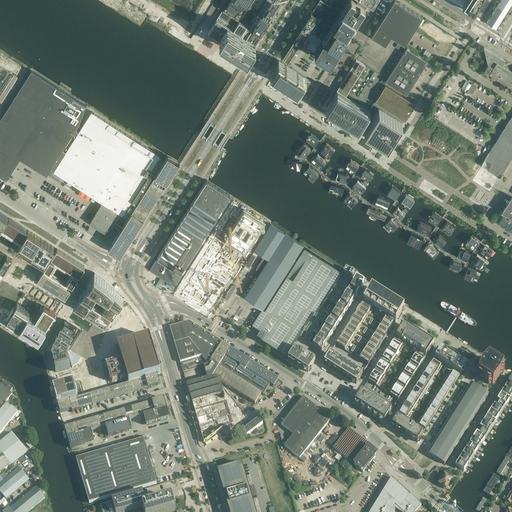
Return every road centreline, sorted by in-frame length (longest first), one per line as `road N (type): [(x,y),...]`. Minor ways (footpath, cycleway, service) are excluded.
road 1 (tertiary): [(153,231),(300,0)]
road 2 (unclassified): [(352,131),(312,104),(380,0)]
road 3 (residential): [(472,21),(388,155)]
road 4 (residential): [(0,319),(39,344),(96,256)]
road 5 (tertiary): [(295,379),(183,307)]
road 6 (unclassified): [(195,453),(295,379)]
